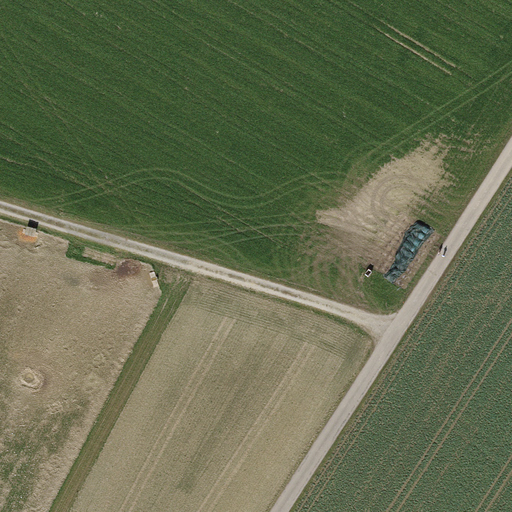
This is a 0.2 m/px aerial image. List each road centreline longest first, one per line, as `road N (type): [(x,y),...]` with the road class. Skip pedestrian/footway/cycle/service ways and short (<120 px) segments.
road 1 (unclassified): [(279,511),(511,153)]
road 2 (track): [(0,202),(400,322)]
